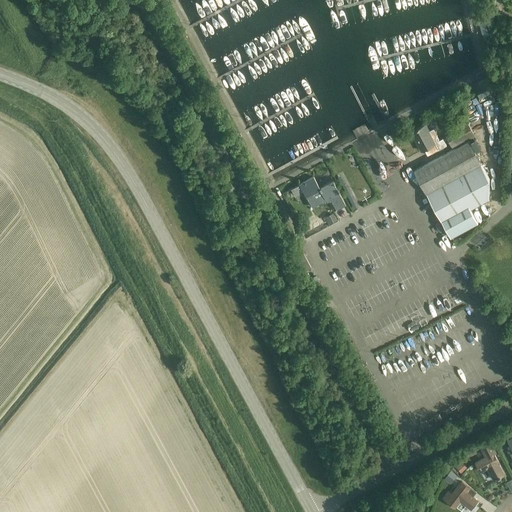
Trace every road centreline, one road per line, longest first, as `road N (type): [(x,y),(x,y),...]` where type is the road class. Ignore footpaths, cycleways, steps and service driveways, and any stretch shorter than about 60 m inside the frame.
road 1 (tertiary): [(313,511),(120,162),(78,114),(0,74)]
road 2 (unclassified): [(392,470),(137,0)]
road 3 (unclassified): [(301,240),(419,455)]
road 4 (unknown): [(404,194),(323,233),(316,257),(322,267),(416,215)]
road 5 (unclassified): [(454,255),(423,227),(371,133)]
road 6 (unclassified): [(511,364),(454,255)]
road 7 (unknown): [(355,316),(442,278),(454,255)]
road 8 (unknown): [(335,302),(439,242)]
